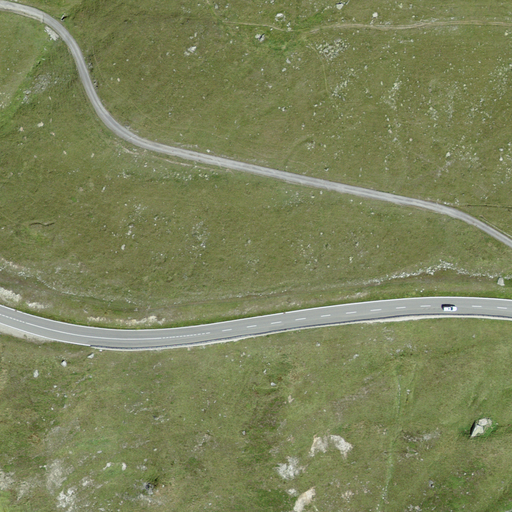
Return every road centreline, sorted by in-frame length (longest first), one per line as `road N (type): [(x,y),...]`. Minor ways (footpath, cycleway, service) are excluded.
road 1 (track): [(511,244),(447,209),(142,143),(98,106),(53,21),(0,3)]
road 2 (primary): [(511,308),(421,306),(135,338),(81,335),(0,313)]
